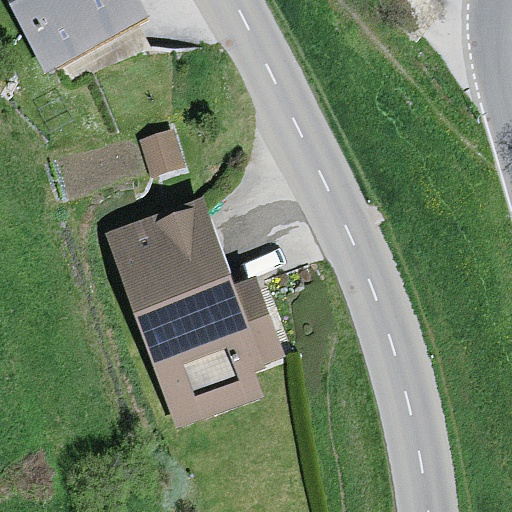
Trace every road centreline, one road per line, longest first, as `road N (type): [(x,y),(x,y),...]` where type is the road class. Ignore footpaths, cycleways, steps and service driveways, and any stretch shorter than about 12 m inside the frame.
road 1 (tertiary): [(428,511),(384,324),(341,218),(232,0)]
road 2 (tertiary): [(497,0),(498,74),(511,122)]
